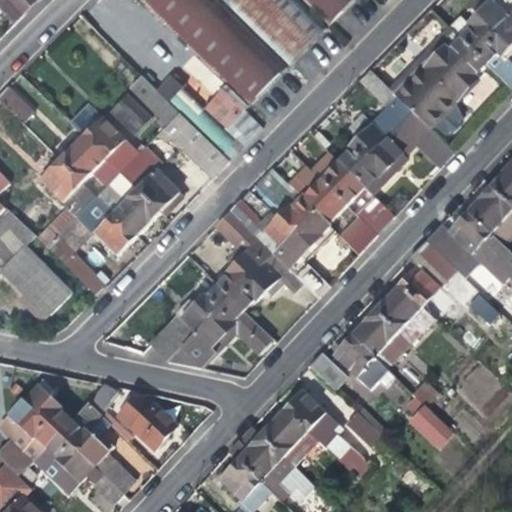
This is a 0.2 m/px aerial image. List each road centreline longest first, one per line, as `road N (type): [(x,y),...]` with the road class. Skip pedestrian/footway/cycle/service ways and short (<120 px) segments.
road 1 (residential): [(60,356),(418,0)]
road 2 (residential): [(511,125),(254,400)]
road 3 (residential): [(254,400),(60,356)]
road 4 (residential): [(254,400),(150,511)]
